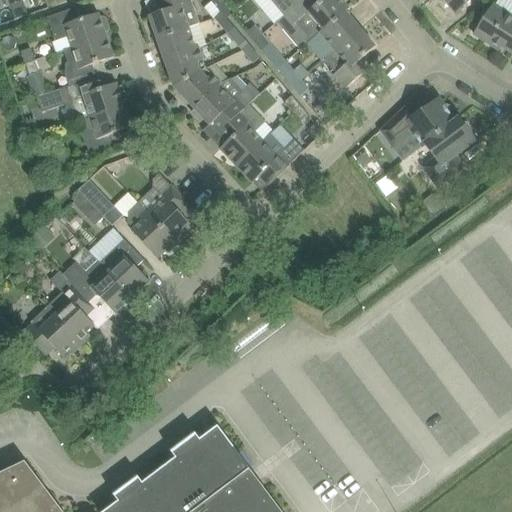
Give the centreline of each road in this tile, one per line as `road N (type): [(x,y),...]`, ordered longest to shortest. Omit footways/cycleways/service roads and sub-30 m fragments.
road 1 (residential): [(255,225),(158,122),(122,0)]
road 2 (residential): [(255,225),(432,51)]
road 3 (residential): [(83,388),(255,225)]
